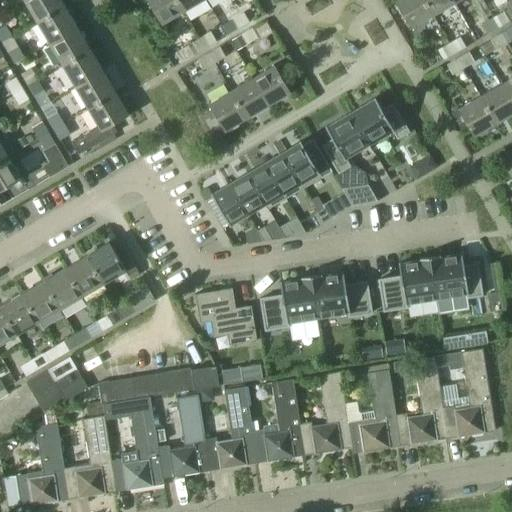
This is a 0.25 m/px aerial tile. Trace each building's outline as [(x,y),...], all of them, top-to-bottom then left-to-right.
[(23,0),(23,1),(36,22),(63,6),(59,0),(23,0)] [(183,13),(175,0),(145,0),(160,26),(183,13)] [(175,0),(183,13),(203,0),(175,0)] [(432,15),(423,0),(396,0),(395,1),(410,27),(432,15)] [(452,0),(423,0),(432,15),(454,2),(452,0)] [(36,22),(48,44),(76,28),(63,6),(36,22)] [(503,11),(492,17),(498,28),(510,21),(503,11)] [(232,20),(237,29),(248,22),(249,21),(244,13),(243,13),(232,20)] [(498,28),(492,17),(481,24),(487,35),(498,28)] [(0,27),(0,41),(1,43),(12,36),(5,25),(0,27)] [(511,25),(502,32),(511,49),(511,48),(511,25)] [(48,44),(61,66),(89,50),(76,28),(48,44)] [(240,35),(246,44),(258,37),(253,28),(252,28),(240,35)] [(211,32),(198,39),(204,48),(216,41),(211,32)] [(489,39),(496,50),(508,43),(502,32),(489,39)] [(240,35),(231,41),(236,50),(246,44),(240,35)] [(12,36),(1,43),(7,54),(18,47),(12,36)] [(461,37),(449,44),(454,53),(466,46),(461,37)] [(204,48),(198,39),(177,52),(182,61),(204,48)] [(454,53),(449,44),(438,50),(443,59),(454,53)] [(219,47),(207,55),(213,64),(225,56),(219,47)] [(61,66),(74,88),(102,72),(89,50),(61,66)] [(467,53),(458,59),(463,67),(472,62),(467,53)] [(213,64),(207,55),(197,61),(202,70),(213,64)] [(463,67),(458,59),(446,65),(451,74),(463,67)] [(274,67),(252,80),(268,106),(290,93),(274,67)] [(20,75),(26,86),(38,80),(31,68),(20,75)] [(74,88),(87,110),(114,94),(102,72),(74,88)] [(5,83),(12,95),(23,89),(16,77),(5,83)] [(511,77),(502,83),(511,101),(511,77)] [(38,80),(26,86),(32,97),(44,91),(38,80)] [(252,80),(230,93),(246,119),(268,106),(252,80)] [(511,101),(502,83),(480,96),(495,123),(511,113),(511,101)] [(23,89),(12,95),(18,106),(30,99),(23,89)] [(246,119),(230,93),(208,106),(224,133),(246,119)] [(114,94),(87,110),(97,127),(71,142),(78,155),(97,144),(107,138),(116,133),(112,125),(127,115),(114,94)] [(480,96),(458,109),(474,136),(495,123),(480,96)] [(375,99),(351,114),(369,145),(392,131),(397,140),(409,133),(393,105),(383,111),(375,99)] [(47,117),(54,129),(63,124),(56,112),(47,117)] [(333,140),(322,146),(339,174),(350,167),(345,159),(369,145),(351,114),(326,128),(333,140)] [(32,127),(39,139),(48,133),(41,121),(32,127)] [(63,124),(54,129),(60,140),(69,135),(63,124)] [(48,133),(39,139),(45,149),(54,144),(48,133)] [(24,136),(17,140),(21,148),(28,144),(28,143),(25,138),(24,136)] [(299,142),(282,152),(303,188),(321,177),(300,141),(299,142)] [(282,152),(264,162),(285,198),(303,188),(282,152)] [(0,185),(1,185),(4,184),(17,176),(5,154),(0,156),(0,185)] [(429,156),(419,162),(426,173),(435,167),(429,156)] [(264,162),(247,173),(264,203),(267,208),(285,198),(264,162)] [(247,173),(229,183),(247,213),(264,203),(247,173)] [(212,196),(205,200),(221,228),(228,224),(229,225),(230,224),(247,213),(229,183),(212,193),(210,193),(212,196)] [(367,184),(341,189),(351,205),(377,201),(367,184)] [(323,207),(317,211),(323,222),(330,218),(323,207)] [(317,211),(309,216),(316,226),(323,222),(317,211)] [(285,223),(278,227),(284,237),(293,236),(285,223)] [(263,226),(257,230),(263,241),(271,239),(263,226)] [(109,243),(87,256),(104,285),(126,272),(128,276),(131,274),(137,270),(124,248),(115,254),(109,243)] [(438,258),(430,259),(436,298),(466,294),(466,298),(482,295),(477,264),(463,266),(461,253),(459,254),(440,257),(439,255),(438,255),(438,258)] [(87,256),(65,269),(82,297),(104,285),(87,256)] [(430,259),(421,260),(420,258),(418,258),(419,261),(399,264),(399,263),(398,263),(400,276),(378,279),(383,311),(406,307),(406,303),(436,298),(430,259)] [(65,269),(43,281),(60,310),(82,297),(65,269)] [(320,276),(311,278),(317,317),(355,311),(356,315),(371,313),(366,281),(344,285),(342,272),(341,273),(321,276),(321,274),(319,274),(320,276)] [(281,295),(259,298),(264,330),(288,326),(287,322),(317,317),(311,278),(302,279),(302,277),(300,277),(300,279),(281,283),(281,282),(279,282),(281,295)] [(43,281),(21,294),(38,323),(60,310),(43,281)] [(254,341),(256,341),(250,305),(235,308),(231,288),(194,294),(195,296),(199,319),(212,317),(215,333),(230,331),(232,344),(253,341),(254,341)] [(499,291),(486,293),(489,312),(501,310),(499,291)] [(21,294),(0,306),(0,307),(16,335),(38,323),(21,294)] [(135,312),(129,303),(118,309),(124,319),(135,312)] [(0,307),(0,344),(16,335),(0,307)] [(108,315),(113,324),(113,325),(124,319),(118,309),(108,315)] [(85,329),(75,335),(80,345),(91,338),(90,337),(85,329)] [(80,345),(75,335),(64,342),(69,350),(69,351),(80,345)] [(456,384),(440,387),(443,408),(442,408),(448,439),(471,435),(496,431),(495,430),(482,349),(460,353),(463,369),(467,396),(458,397),(456,384)] [(42,354),(31,361),(36,370),(48,363),(42,354)] [(394,416),(400,446),(448,439),(442,408),(443,408),(440,387),(435,357),(414,360),(422,415),(407,418),(406,414),(395,416),(394,416)] [(70,358),(49,371),(54,381),(76,368),(70,358)] [(408,360),(393,362),(394,373),(409,371),(408,360)] [(36,370),(31,361),(20,367),(26,376),(36,370)] [(242,382),(262,379),(260,364),(240,367),(242,382)] [(192,371),(191,369),(194,390),(197,390),(211,387),(220,386),(220,385),(217,367),(192,371)] [(76,368),(54,381),(60,391),(82,378),(76,368)] [(191,369),(179,371),(182,392),(194,390),(191,369)] [(49,371),(27,383),(33,393),(54,381),(49,371)] [(179,371),(168,373),(171,394),(182,392),(179,371)] [(357,401),(344,403),(348,423),(347,423),(351,447),(352,447),(353,454),(400,446),(394,416),(395,416),(388,371),(367,375),(373,411),(360,413),(358,411),(357,401)] [(299,425),(304,455),(351,447),(347,423),(348,423),(344,403),(339,372),(319,375),(327,424),(312,427),(311,423),(300,425),(299,425)] [(168,373),(156,375),(159,396),(171,394),(168,373)] [(156,375),(145,377),(148,397),(150,397),(159,396),(156,375)] [(145,377),(134,378),(136,399),(148,397),(145,377)] [(60,391),(66,401),(88,389),(82,378),(60,391)] [(134,378),(122,380),(125,401),(136,399),(134,378)] [(252,432),(257,463),(304,455),(299,425),(300,425),(292,379),(272,383),(280,432),(265,434),(264,430),(253,432),(252,432)] [(122,380),(110,382),(113,403),(125,401),(122,380)] [(54,381),(33,393),(38,403),(60,391),(54,381)] [(102,402),(102,405),(113,403),(110,382),(99,384),(102,402)] [(214,401),(211,387),(197,390),(198,395),(199,403),(214,401)] [(205,440),(210,470),(257,463),(252,432),(253,432),(246,387),(224,391),(232,440),(218,442),(217,438),(205,440)] [(60,391),(38,403),(45,414),(66,401),(60,391)] [(158,448),(163,478),(210,470),(205,440),(199,403),(198,395),(176,398),(184,447),(170,450),(170,446),(158,447),(158,448)] [(104,413),(104,417),(105,420),(131,415),(137,451),(120,453),(121,460),(112,462),(111,462),(114,481),(115,493),(164,485),(163,478),(158,448),(158,447),(157,442),(155,430),(152,410),(150,397),(148,397),(136,399),(125,401),(113,403),(102,405),(103,412),(104,413)] [(89,405),(85,406),(87,420),(104,417),(104,413),(103,412),(102,405),(102,402),(89,404),(89,405)] [(75,467),(64,469),(68,500),(115,493),(114,481),(111,462),(112,462),(105,420),(104,417),(87,420),(82,421),(90,469),(76,472),(75,467)] [(68,500),(57,425),(35,428),(43,477),(28,480),(28,475),(3,479),(8,510),(68,500)]
